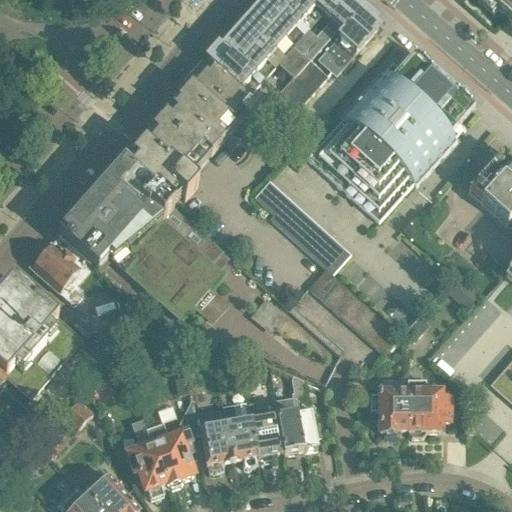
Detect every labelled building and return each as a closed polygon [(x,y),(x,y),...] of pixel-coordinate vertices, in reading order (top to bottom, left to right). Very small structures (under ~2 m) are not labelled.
[(301,59),(309,66),(339,32),(343,36),(316,65),(334,81),(374,37),(373,37),(375,34),(359,19),(359,18),(338,0),(270,0),(210,69),(251,105),(247,101),(262,84),(277,67),(307,33),(322,17),(330,24),(316,41),(301,59)] [(511,0),(483,0),(511,25),(511,0)] [(307,33),(277,67),(294,83),(309,66),(301,59),(316,41),(307,33)] [(429,71),(415,58),(414,57),(412,58),(389,85),(380,77),(339,123),(341,125),(306,164),(377,228),(412,190),(414,192),(456,146),(448,139),(474,110),(470,106),(470,105),(468,104),(468,105),(457,95),(458,94),(456,93),(455,94),(430,72),(431,71),(430,70),(429,71)] [(300,149),(315,133),(297,116),(327,83),(309,66),(294,83),(280,99),(264,117),(300,149)] [(248,124),(256,115),(249,108),(251,105),(210,69),(151,135),(122,168),(172,211),(180,201),(184,205),(197,190),(190,184),(245,121),(248,124)] [(247,101),(251,105),(264,117),(280,99),(262,84),(247,101)] [(511,168),(501,158),(466,197),(511,238),(511,168)] [(219,276),(231,263),(172,211),(122,168),(58,241),(60,243),(94,273),(97,276),(107,264),(179,328),(194,312),(211,327),(229,307),(212,292),(223,279),(219,276)] [(259,215),(277,195),(268,187),(250,207),(259,215)] [(277,195),(259,215),(268,223),(286,203),(277,195)] [(277,231),(295,211),(286,203),(268,223),(277,231)] [(295,211),(277,231),(286,240),(304,220),(295,211)] [(295,248),(313,228),(304,220),(286,240),(295,248)] [(313,228),(295,248),(304,256),(322,236),(313,228)] [(313,264),(331,244),(322,236),(304,256),(313,264)] [(77,291),(94,273),(60,243),(53,251),(50,249),(30,273),(71,309),(76,309),(83,301),(82,296),(77,291)] [(331,244),(313,264),(322,272),(340,252),(331,244)] [(331,281),(332,280),(349,260),(340,252),(322,272),(324,275),(331,281)] [(338,285),(332,280),(331,281),(324,275),(308,293),(321,304),(338,285)] [(469,312),(480,300),(461,283),(450,295),(469,312)] [(12,284),(0,297),(0,377),(31,405),(83,346),(12,284)] [(333,315),(351,296),(338,285),(321,304),(333,315)] [(351,296),(333,315),(346,326),(363,307),(351,296)] [(358,337),(376,318),(363,307),(346,326),(358,337)] [(376,318),(358,337),(371,349),(388,329),(376,318)] [(307,323),(302,329),(338,359),(341,354),(307,323)] [(415,348),(427,335),(418,326),(405,339),(415,348)] [(388,329),(371,349),(383,360),(401,340),(388,329)] [(109,369),(118,358),(102,345),(94,355),(109,369)] [(230,357),(232,370),(247,367),(244,354),(230,357)] [(190,384),(209,381),(230,377),(227,358),(187,365),(190,384)] [(180,400),(189,398),(185,381),(176,383),(180,400)] [(291,398),(292,402),(302,457),(305,457),(305,456),(317,454),(315,440),(319,439),(319,434),(314,435),(311,417),(308,418),(302,386),(293,381),(291,385),(293,398),(291,398)] [(352,381),(352,394),(366,394),(366,381),(352,381)] [(0,416),(2,418),(2,417),(27,437),(26,439),(36,447),(41,441),(35,435),(41,428),(2,393),(6,389),(0,383),(0,416)] [(96,404),(106,394),(96,386),(87,395),(96,404)] [(407,387),(407,397),(407,437),(407,438),(408,439),(408,441),(411,444),(422,444),(425,440),(425,438),(426,438),(426,437),(442,437),(442,429),(450,428),(450,405),(442,405),(442,397),(425,397),(425,387),(407,387)] [(407,437),(407,397),(379,397),(379,401),(371,401),(371,416),(379,416),(379,435),(383,439),(398,439),(398,437),(407,437)] [(275,409),(275,411),(276,418),(278,432),(283,459),(285,459),(285,460),(302,457),(292,402),(274,405),(274,407),(275,409)] [(191,406),(177,433),(179,438),(167,442),(163,430),(146,435),(165,489),(166,491),(171,494),(182,490),(183,486),(183,484),(192,481),(194,478),(190,466),(196,464),(193,458),(195,457),(189,440),(196,438),(191,406)] [(75,439),(93,419),(79,407),(61,426),(75,439)] [(223,411),(223,414),(224,416),(232,467),(241,466),(241,468),(257,465),(250,422),(250,421),(248,411),(247,407),(223,411)] [(250,422),(257,465),(282,462),(281,460),(283,459),(278,432),(276,418),(275,411),(275,409),(274,407),(248,411),(250,421),(250,422)] [(232,467),(224,416),(223,414),(216,415),(216,418),(219,433),(214,434),(212,428),(202,430),(203,435),(200,436),(206,471),(232,467)] [(165,489),(146,435),(142,425),(136,427),(132,429),(134,438),(139,452),(126,457),(133,479),(137,478),(143,494),(148,496),(151,504),(164,499),(161,491),(165,489)] [(30,453),(36,447),(26,439),(21,444),(30,453)] [(42,453),(51,464),(60,456),(50,445),(42,453)] [(42,472),(51,464),(42,453),(33,462),(42,472)] [(29,488),(17,472),(0,490),(0,497),(6,505),(29,488)] [(107,483),(99,474),(86,486),(79,493),(78,492),(77,492),(95,511),(134,511),(108,483),(107,483)] [(95,511),(77,492),(58,511),(59,511),(95,511)] [(0,497),(0,511),(3,511),(9,509),(6,505),(0,497)]
